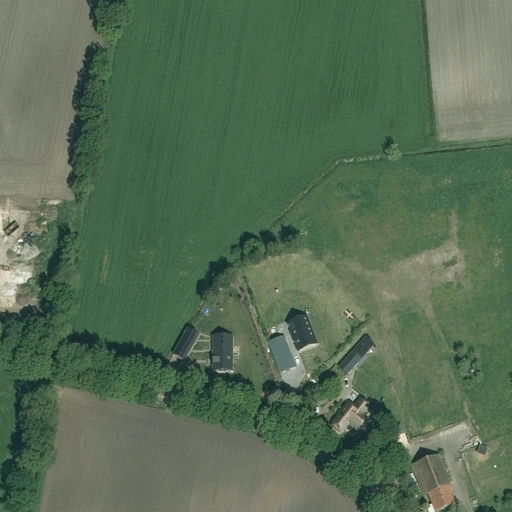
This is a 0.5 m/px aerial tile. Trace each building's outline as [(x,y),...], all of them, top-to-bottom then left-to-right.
[(493,207),(464,210),(476,314),(485,313),(484,310),(490,309),(491,320),(506,318),(493,207)] [(401,270),(412,277),(420,266),(408,259),(401,270)] [(379,284),(383,283),(384,284),(392,281),(389,272),(376,276),(379,284)] [(344,279),(331,283),(336,300),(340,299),(343,308),(341,308),(348,329),(360,325),(344,279)] [(376,311),(369,314),(372,320),(379,316),(376,311)] [(298,352),(317,345),(306,317),(287,324),(298,352)] [(431,322),(399,332),(404,348),(414,345),(415,351),(426,348),(427,350),(438,347),(431,322)] [(193,344),(183,338),(178,347),(188,353),(193,344)] [(366,338),(339,368),(346,375),(373,345),(366,338)] [(231,372),(231,342),(222,342),(222,346),(213,346),(213,360),(212,360),(212,361),(213,361),(213,365),(212,365),(212,366),(213,366),(213,372),(231,372)] [(279,383),(294,377),(283,346),(268,352),(279,383)] [(455,397),(465,395),(458,363),(448,366),(455,397)] [(468,395),(459,398),(461,403),(470,400),(468,395)] [(366,419),(363,416),(370,407),(360,400),(353,408),(347,403),(341,412),(334,422),(332,426),(339,432),(344,430),(345,428),(352,434),(354,434),(358,429),(366,419)] [(482,410),(495,462),(510,458),(511,462),(511,461),(511,439),(506,416),(510,414),(508,406),(504,407),(505,413),(499,414),(500,418),(492,420),(489,408),(482,410)] [(465,462),(471,480),(488,475),(480,448),(466,453),(468,461),(465,462)] [(424,497),(427,495),(432,506),(426,508),(427,511),(439,511),(454,506),(450,495),(452,494),(449,486),(450,486),(439,456),(412,467),(424,497)] [(511,489),(476,494),(477,502),(511,497),(511,489)]
